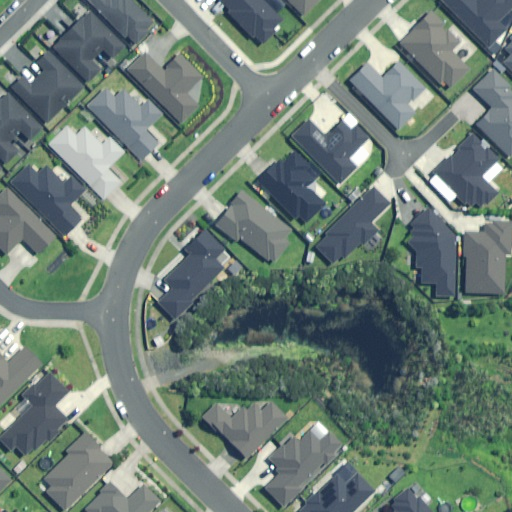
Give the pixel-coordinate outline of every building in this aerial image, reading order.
[(84,0),(122,38),(124,36),(133,45),(145,33),(143,31),(150,24),(126,0),(84,0)] [(215,0),(228,12),(227,14),(261,49),(276,34),(272,30),(281,21),(274,14),(260,0),(215,0)] [(260,0),(274,14),(282,6),(276,0),(260,0)] [(285,0),(303,18),(320,1),(318,0),(285,0)] [(511,0),(438,0),(438,1),(487,49),(504,31),(496,24),(511,7),(511,0)] [(122,48),(87,12),(79,19),(78,18),(67,29),(94,56),(100,51),(109,60),(122,48)] [(443,26),(430,13),(398,46),(447,93),(468,71),(448,52),(457,43),(441,28),(443,26)] [(94,56),(67,29),(56,40),(58,42),(51,49),(86,84),(98,72),(88,62),(94,56)] [(511,35),(508,40),(511,42),(503,50),(509,56),(501,64),(511,73),(511,35)] [(34,79),(62,107),(80,89),(44,52),(33,64),(41,72),(34,79)] [(142,54),(125,71),(178,125),(196,107),(183,94),(199,78),(176,55),(159,72),(142,54)] [(423,90),(397,63),(380,80),(366,65),(348,82),(398,132),(415,115),(406,106),(423,90)] [(511,96),(511,92),(491,71),(471,91),(491,111),(475,127),(507,160),(511,155),(511,103),(509,100),(511,96)] [(62,107),(34,79),(27,86),(19,77),(8,88),(16,96),(44,125),(62,107)] [(103,90),(84,108),(138,163),(157,144),(143,130),(158,116),(143,100),(136,107),(120,91),(111,99),(103,90)] [(0,127),(11,139),(17,133),(26,142),(39,129),(4,94),(0,98),(0,127)] [(366,141),(345,120),(324,140),(307,122),(290,139),(337,188),(356,170),(347,160),(366,141)] [(5,144),(11,139),(0,127),(0,163),(2,165),(15,153),(5,144)] [(65,128),(47,146),(100,201),(119,183),(105,168),(120,154),(105,139),(98,146),(82,129),(73,137),(65,128)] [(496,162),(470,135),(457,148),(459,150),(450,159),(448,157),(430,173),(462,206),(464,203),(469,208),(473,204),(477,208),(481,204),(483,207),(495,195),(479,178),(496,162)] [(305,166),(293,154),(280,167),(276,163),(256,183),(294,222),(298,218),(305,225),(324,206),(305,188),(311,182),(300,171),(305,166)] [(26,166),(8,184),(62,239),(80,221),(66,206),(81,192),(67,178),(60,185),(43,167),(35,175),(26,166)] [(388,205),(372,188),(323,236),(326,239),(314,250),(333,270),(358,245),(360,247),(376,232),(373,229),(369,225),(388,205)] [(52,238),(4,189),(0,193),(0,253),(3,256),(19,240),(35,255),(52,238)] [(291,231),(241,193),(214,228),(235,244),(238,240),(272,266),(288,245),(283,242),(291,231)] [(452,238),(425,210),(408,225),(411,229),(407,233),(411,238),(405,244),(414,252),(414,270),(418,270),(418,285),(433,285),(433,299),(449,300),(452,238)] [(464,258),(462,294),(499,296),(501,256),(507,256),(509,224),(481,222),(481,235),(461,234),(460,258),(464,258)] [(155,305),(172,322),(189,305),(187,302),(221,270),(212,261),(221,252),(202,232),(183,250),(188,256),(162,281),(170,290),(155,305)] [(7,365),(0,358),(0,406),(40,365),(24,349),(7,365)] [(67,392),(49,375),(35,388),(33,386),(20,399),(30,409),(0,440),(0,443),(10,454),(14,449),(26,460),(64,420),(52,408),(67,392)] [(213,405),(199,419),(208,428),(210,426),(244,461),(287,421),(269,402),(258,412),(250,404),(243,412),(240,408),(228,420),(213,405)] [(315,442),(306,432),(295,443),(291,439),(282,448),(280,447),(265,461),(279,474),(262,490),(281,509),(299,492),(295,489),(321,464),(324,466),(332,459),(329,456),(338,447),(324,433),(315,442)] [(98,449),(83,433),(65,452),(68,455),(43,480),(50,487),(45,492),(64,511),(111,464),(97,450),(98,449)] [(304,506),(297,511),(353,511),(372,494),(354,475),(343,485),(335,476),(316,494),(315,493),(302,505),(304,506)] [(126,503),(108,485),(83,511),(148,511),(157,503),(141,487),(126,503)] [(428,511),(408,489),(388,506),(393,511),(428,511)]
